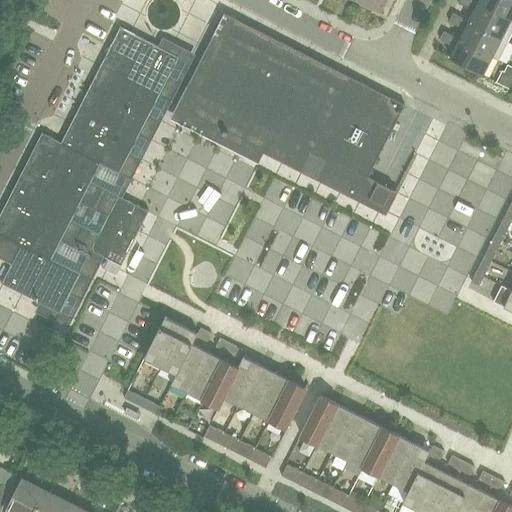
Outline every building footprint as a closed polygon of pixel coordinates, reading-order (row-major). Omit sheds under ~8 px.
[(22,7),(9,0),(6,0),(3,6),(19,14),(19,13),(22,7)] [(357,0),(380,11),(385,0),(357,0)] [(511,32),(511,21),(510,20),(477,3),(472,0),(458,0),(457,3),(473,11),(468,21),(468,22),(507,42),(511,32)] [(510,20),(511,16),(511,0),(478,0),(477,3),(510,20)] [(468,22),(468,21),(452,13),(448,21),(464,29),(459,39),(459,40),(492,57),(492,56),(498,60),(507,42),(468,22)] [(234,18),(187,110),(385,212),(395,193),(367,178),(404,105),(234,18)] [(178,58),(119,28),(109,47),(139,62),(168,77),(178,58)] [(482,75),(492,57),(459,40),(459,39),(443,31),(439,39),(455,47),(449,58),(482,75)] [(159,96),(129,81),(139,62),(109,47),(90,86),(149,116),(159,96)] [(159,96),(168,77),(139,62),(129,81),(159,96)] [(511,66),(507,64),(503,72),(511,76),(511,66)] [(149,116),(90,86),(80,105),(139,135),(149,116)] [(139,135),(80,105),(70,124),(129,154),(139,135)] [(119,174),(129,154),(70,124),(61,143),(41,133),(31,153),(90,182),(100,164),(119,174)] [(171,128),(163,144),(187,156),(195,140),(171,128)] [(90,182),(31,153),(22,172),(80,202),(90,182)] [(80,202),(22,172),(12,191),(71,221),(80,202)] [(51,260),(51,259),(71,221),(12,191),(0,214),(0,233),(21,244),(51,260)] [(139,231),(149,211),(119,196),(109,216),(139,231)] [(511,214),(506,212),(498,228),(506,232),(511,219),(511,214)] [(129,251),(139,231),(109,216),(99,236),(129,251)] [(498,228),(490,243),(498,247),(506,232),(498,228)] [(21,244),(0,233),(0,258),(11,264),(21,244)] [(121,265),(129,251),(99,236),(98,236),(93,247),(94,251),(121,265)] [(490,243),(482,259),(490,263),(498,247),(490,243)] [(80,273),(51,259),(51,260),(21,244),(11,264),(1,283),(60,313),(80,273)] [(121,265),(109,259),(104,269),(116,275),(121,265)] [(482,259),(475,274),(482,278),(490,263),(482,259)] [(478,286),(482,278),(475,274),(470,282),(478,286)] [(493,302),(504,307),(511,311),(511,291),(501,286),(493,302)] [(162,366),(182,326),(165,317),(145,357),(162,366)] [(196,337),(198,333),(182,326),(162,366),(176,373),(177,374),(192,344),(196,337)] [(198,333),(196,337),(208,342),(212,334),(200,328),(198,333)] [(227,352),(231,344),(220,338),(216,346),(227,352)] [(187,392),(208,352),(192,344),(177,374),(176,373),(171,384),(187,392)] [(231,344),(227,352),(238,358),(243,350),(231,344)] [(203,400),(223,360),(208,352),(187,392),(203,400)] [(238,405),(259,365),(243,357),(238,367),(238,368),(223,397),(224,397),(238,405)] [(238,368),(238,367),(223,360),(203,400),(218,408),(224,397),(223,397),(238,368)] [(254,413),(274,373),(259,365),(238,405),(254,413)] [(269,421),(290,381),(274,373),(254,413),(269,421)] [(306,389),(290,381),(269,421),(285,429),(306,389)] [(144,398),(128,390),(124,398),(140,406),(144,398)] [(317,444),(337,404),(321,396),(301,436),(317,444)] [(160,406),(144,398),(140,406),(157,414),(160,406)] [(112,424),(117,415),(87,400),(83,409),(112,424)] [(332,452),(353,412),(337,404),(317,444),(332,452)] [(348,460),(368,420),(353,412),(332,452),(348,460)] [(363,468),(383,428),(368,420),(348,460),(363,468)] [(225,432),(210,425),(204,436),(219,444),(225,432)] [(379,475),(399,435),(383,428),(363,468),(379,475)] [(240,440),(225,432),(219,444),(234,452),(240,440)] [(394,483),(414,443),(399,435),(379,475),(394,483)] [(256,448),(240,440),(234,452),(250,460),(256,448)] [(428,454),(430,451),(414,443),(394,483),(409,491),(424,462),(428,454)] [(428,454),(429,454),(440,460),(444,452),(432,446),(430,451),(428,454)] [(272,456),(256,448),(250,460),(266,468),(272,456)] [(448,464),(459,470),(463,461),(452,456),(448,464)] [(474,467),(463,461),(459,470),(470,475),(474,467)] [(419,510),(440,470),(424,462),(409,491),(403,502),(419,510)] [(281,476),(297,484),(303,472),(287,464),(281,476)] [(0,485),(0,508),(16,476),(0,467),(0,483),(1,484),(0,485)] [(423,511),(437,511),(455,478),(440,470),(419,510),(423,511)] [(489,485),(494,477),(483,471),(478,480),(489,485)] [(312,491),(318,480),(303,472),(297,484),(312,491)] [(505,483),(494,477),(489,485),(501,491),(505,483)] [(456,511),(470,485),(455,478),(437,511),(456,511)] [(4,511),(33,511),(45,490),(22,479),(5,511),(4,511)] [(327,499),(333,487),(318,480),(312,491),(327,499)] [(475,511),(486,493),(470,485),(456,511),(475,511)] [(343,507),(349,495),(333,487),(327,499),(343,507)] [(62,511),(67,502),(45,490),(33,511),(62,511)] [(495,511),(501,501),(486,493),(475,511),(495,511)] [(352,511),(359,511),(364,503),(349,495),(343,507),(352,511)] [(511,511),(511,506),(501,501),(495,511),(511,511)] [(87,511),(67,502),(62,511),(87,511)] [(378,511),(379,511),(364,503),(359,511),(378,511)]
